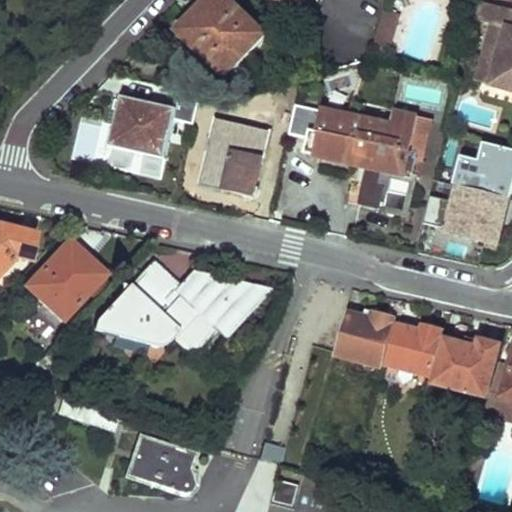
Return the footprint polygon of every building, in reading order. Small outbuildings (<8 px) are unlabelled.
[(187,31),(179,39),(223,79),(263,37),(222,0),(215,0),(213,2),(209,0),(208,0),(183,28),(187,31)] [(271,0),(285,14),(297,0),(271,0)] [(357,0),(346,39),(329,58),(343,71),(368,63),(369,63),(369,61),(365,57),(380,0),(357,0)] [(511,11),(482,3),(478,16),(494,21),(488,42),(503,46),(492,83),(511,88),(511,11)] [(391,42),(399,16),(387,12),(378,38),(391,42)] [(120,99),(108,148),(165,161),(177,110),(120,99)] [(391,126),(321,110),(316,133),(309,132),(304,157),(367,171),(359,207),(379,211),(379,210),(404,215),(408,198),(383,192),(383,190),(376,188),(380,172),(419,180),(431,122),(393,113),(391,126)] [(214,122),(200,188),(247,198),(249,198),(251,198),(253,196),(254,192),(273,114),(249,115),(247,129),(214,122)] [(81,123),(77,153),(93,155),(97,126),(81,123)] [(423,233),(499,253),(511,204),(511,151),(467,140),(451,202),(433,197),(423,233)] [(0,278),(15,262),(29,265),(35,238),(0,230),(0,278)] [(68,244),(26,290),(62,325),(105,278),(68,244)] [(154,263),(94,330),(161,344),(172,331),(194,354),(218,329),(225,336),(269,291),(193,275),(183,290),(154,263)] [(311,292),(300,332),(338,343),(349,302),(311,292)] [(350,315),(338,357),(380,369),(394,320),(375,315),(374,321),(350,315)] [(398,328),(388,367),(423,376),(419,396),(424,398),(441,333),(423,328),(421,333),(398,328)] [(448,343),(436,385),(487,398),(500,348),(467,339),(465,347),(448,343)] [(297,344),(293,358),(303,361),(307,347),(297,344)] [(47,352),(19,382),(17,384),(56,397),(42,377),(56,361),(47,352)] [(511,363),(511,368),(500,365),(491,398),(511,402),(511,363)] [(11,375),(0,385),(0,392),(5,397),(17,384),(19,382),(11,375)] [(112,435),(121,413),(66,390),(57,412),(112,435)] [(511,402),(491,398),(485,417),(511,423),(511,402)] [(142,461),(148,442),(141,440),(135,459),(142,461)] [(135,459),(130,479),(188,494),(190,495),(196,493),(198,491),(198,489),(197,475),(191,473),(196,456),(148,442),(142,461),(135,459)] [(262,445),(260,468),(279,470),(281,446),(262,445)] [(349,475),(324,468),(321,476),(347,483),(349,475)] [(341,511),(348,489),(311,480),(304,504),(334,511),(341,511)] [(280,481),(274,502),(295,506),(299,485),(280,481)]
